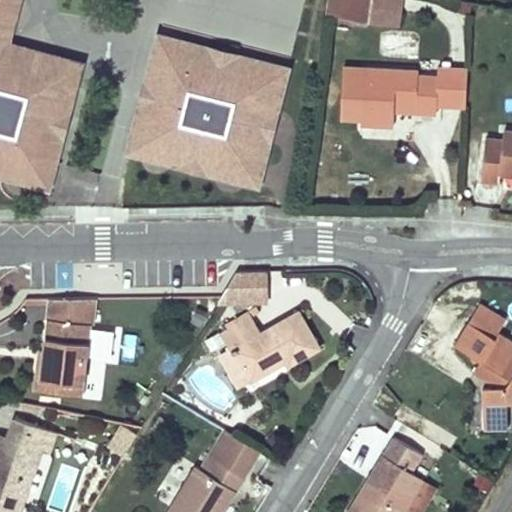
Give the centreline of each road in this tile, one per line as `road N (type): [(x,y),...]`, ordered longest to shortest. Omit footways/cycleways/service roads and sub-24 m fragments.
road 1 (residential): [(0,237),(417,248)]
road 2 (residential): [(275,511),(391,322),(417,248)]
